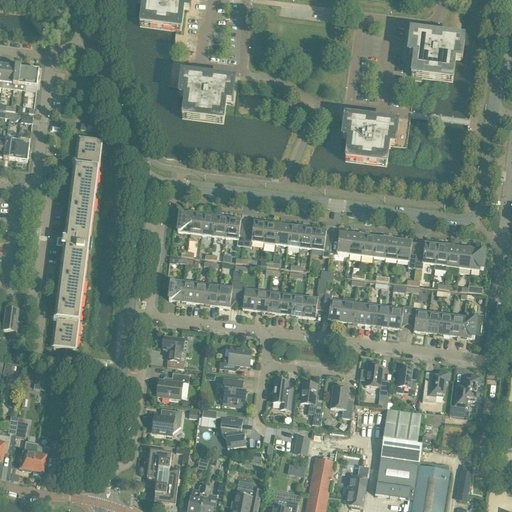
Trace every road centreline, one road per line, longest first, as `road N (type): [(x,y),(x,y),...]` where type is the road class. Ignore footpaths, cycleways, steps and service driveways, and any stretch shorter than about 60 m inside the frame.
road 1 (unclassified): [(147,174),(180,185),(466,219),(481,204),(493,113)]
road 2 (residential): [(506,255),(484,357),(355,342)]
road 3 (unclassified): [(107,505),(129,313)]
road 4 (residential): [(214,0),(199,71),(241,75),(243,0)]
road 5 (residential): [(130,473),(150,316)]
road 6 (residential): [(382,113),(351,109),(360,14),(391,18)]
road 7 (unclassified): [(87,41),(147,174)]
road 8 (residential): [(33,190),(49,58)]
road 9 (residential): [(269,332),(150,316)]
